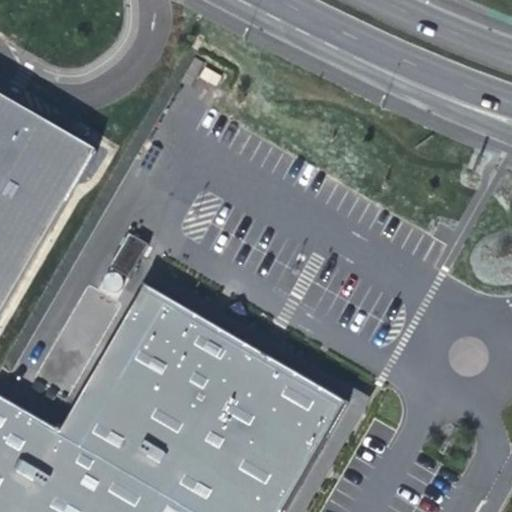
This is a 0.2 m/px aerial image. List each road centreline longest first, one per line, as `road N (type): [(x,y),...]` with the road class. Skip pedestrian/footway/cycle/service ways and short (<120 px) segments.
road 1 (secondary): [(274,0),(511,101)]
road 2 (secondary): [(511,51),(390,0)]
